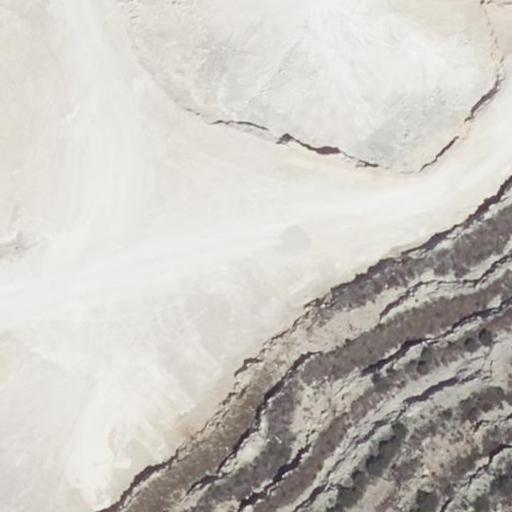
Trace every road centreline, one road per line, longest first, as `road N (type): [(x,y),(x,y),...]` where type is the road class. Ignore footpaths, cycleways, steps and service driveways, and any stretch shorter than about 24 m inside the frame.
road 1 (track): [(18,291),(405,196),(511,137)]
road 2 (track): [(0,295),(71,255),(88,233),(105,174),(106,106),(68,0)]
road 3 (track): [(96,62),(176,136),(363,207)]
